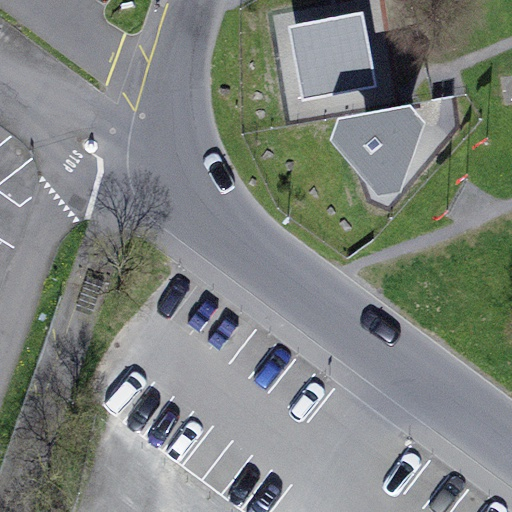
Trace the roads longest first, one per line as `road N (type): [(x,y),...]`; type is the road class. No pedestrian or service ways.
road 1 (residential): [(138,154),(511,439)]
road 2 (residential): [(138,154),(190,0)]
road 3 (residential): [(0,84),(138,154)]
